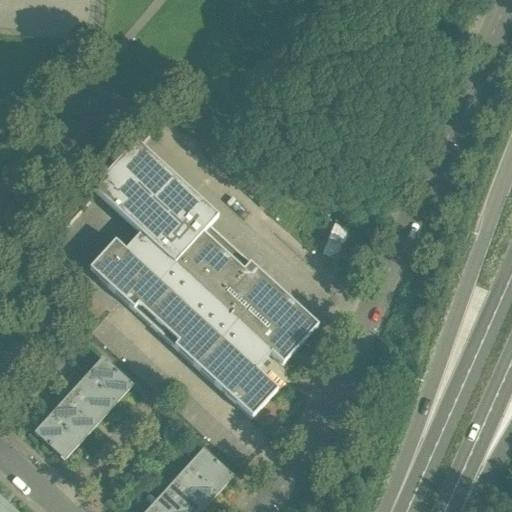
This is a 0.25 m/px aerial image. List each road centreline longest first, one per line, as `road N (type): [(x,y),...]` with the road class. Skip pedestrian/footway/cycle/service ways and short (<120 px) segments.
road 1 (tertiary): [(259,511),(317,429),(507,0)]
road 2 (primary): [(511,168),(383,511)]
road 3 (primary): [(511,272),(404,511)]
road 4 (primary): [(445,511),(511,362)]
